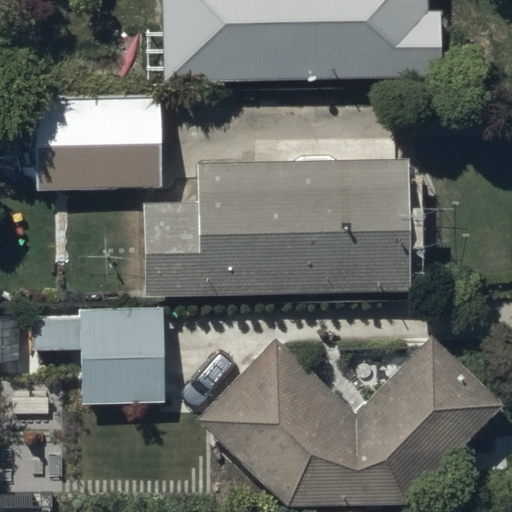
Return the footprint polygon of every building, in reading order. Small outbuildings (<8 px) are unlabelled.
[(436,0),(160,0),(162,87),(438,83),(436,0)] [(33,99),(36,193),(160,191),(160,97),(33,99)] [(421,307),(420,176),(206,177),(206,217),(155,217),(156,309),(421,307)] [(162,312),(32,317),(33,355),(81,353),(83,406),(166,403),(162,312)] [(366,442),(282,365),(213,440),(291,511),(420,511),(504,423),(440,364),(366,442)]
